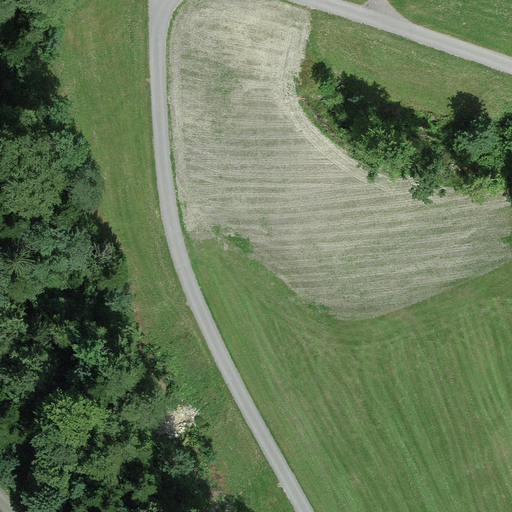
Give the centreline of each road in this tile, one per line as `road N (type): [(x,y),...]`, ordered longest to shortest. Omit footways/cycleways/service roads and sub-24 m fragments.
road 1 (track): [(166,0),(157,51),(175,240),(224,367),(303,511)]
road 2 (track): [(511,66),(316,0)]
